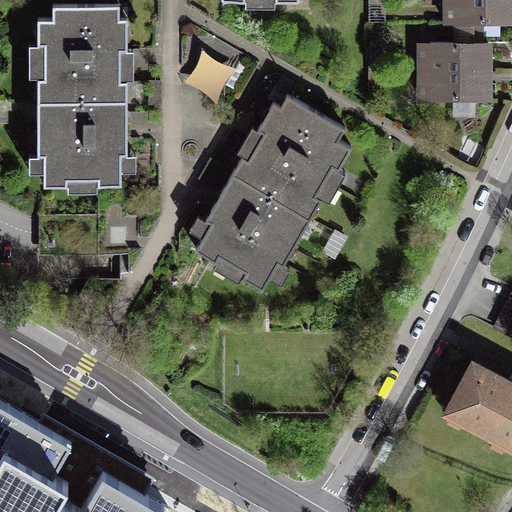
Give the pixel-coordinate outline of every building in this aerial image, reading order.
[(458,8),(458,22),(511,22),(511,4),(510,3),(510,0),(451,0),(452,1),(458,8)] [(38,76),(38,99),(127,99),(127,17),(119,17),(119,3),(53,3),(53,17),(38,17),(38,42),(45,42),(45,76),(38,76)] [(425,70),(486,70),(486,61),(490,57),(489,42),(431,42),(431,57),(425,63),(425,70)] [(236,59),(207,44),(186,82),(216,97),(236,59)] [(380,55),(369,55),(369,86),(380,86),(380,55)] [(486,80),(486,70),(425,70),(425,78),(430,84),(431,99),(489,99),(489,84),(486,80)] [(162,80),(149,80),(149,104),(162,104),(162,80)] [(274,100),(233,171),(310,216),(321,196),(316,193),(333,164),(339,167),(351,145),(338,138),(345,126),(287,93),(280,104),(274,100)] [(44,153),(44,183),(67,183),(67,177),(98,177),(98,183),(121,183),(121,153),(127,153),(127,99),(38,99),(38,153),(44,153)] [(221,163),(210,157),(198,178),(208,184),(221,163)] [(211,221),(195,247),(216,259),(219,253),(248,270),(244,276),(263,286),(278,260),(283,263),(310,216),(233,171),(206,218),(211,221)] [(140,213),(38,214),(38,253),(140,252),(140,213)] [(346,237),(336,231),(324,251),(335,257),(346,237)] [(511,295),(496,328),(511,335),(511,295)] [(511,382),(474,361),(448,410),(511,444),(511,382)] [(57,432),(0,399),(0,511),(143,511),(151,498),(79,457),(85,448),(57,432)] [(459,511),(423,492),(411,511),(459,511)]
